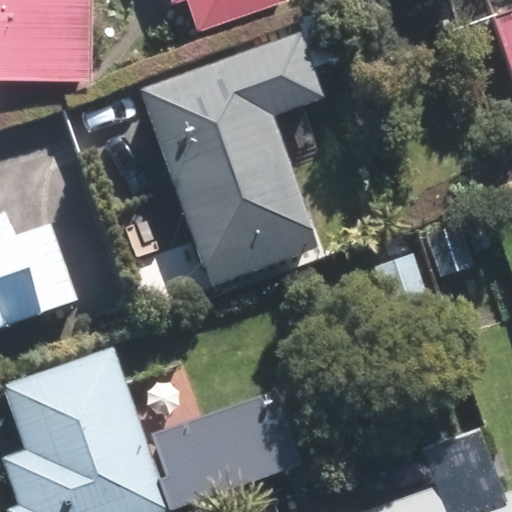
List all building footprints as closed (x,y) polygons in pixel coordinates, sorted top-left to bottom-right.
[(0,0),(0,81),(66,83),(67,0),(0,0)] [(191,0),(203,33),(298,1),(298,0),(191,0)] [(511,14),(491,22),(511,85),(511,14)] [(309,36),(155,88),(218,273),(318,239),(274,111),(328,93),(309,36)] [(0,236),(0,330),(30,320),(0,236)] [(405,264),(374,274),(387,311),(418,301),(405,264)] [(150,511),(280,467),(259,407),(130,453),(98,362),(3,395),(26,460),(0,469),(15,511),(150,511)] [(427,511),(425,505),(405,511),(511,511),(511,500),(478,511),(427,511)]
